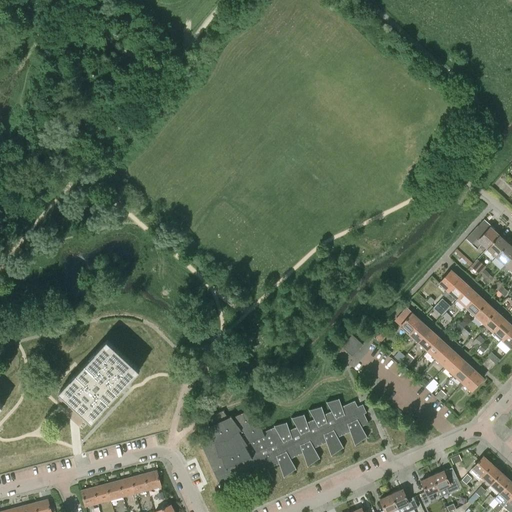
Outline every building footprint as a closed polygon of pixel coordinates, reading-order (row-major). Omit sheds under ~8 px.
[(487,249),(499,235),(490,227),(484,233),(477,227),(466,239),(477,249),(481,244),(487,249)] [(487,249),(496,257),(508,243),(499,235),(487,249)] [(511,256),(511,247),(508,243),(496,257),(504,265),(511,256)] [(470,265),(472,263),(456,249),(454,251),(470,265)] [(485,269),(476,260),(470,267),(479,275),(485,269)] [(438,284),(447,292),(459,279),(450,271),(438,284)] [(484,271),(481,275),(489,282),(492,278),(484,271)] [(447,292),(456,300),(468,287),(459,279),(447,292)] [(498,280),(493,286),(498,291),(502,286),(503,285),(498,280)] [(507,291),(502,286),(498,291),(504,296),(507,291)] [(477,295),(468,287),(456,300),(465,308),(477,295)] [(415,293),(412,297),(420,305),(423,301),(415,293)] [(465,308),(474,316),(486,303),(477,295),(465,308)] [(450,306),(442,298),(433,308),(441,316),(450,306)] [(495,311),(486,303),(474,316),(483,324),(495,311)] [(399,326),(408,334),(421,321),(412,313),(411,313),(405,308),(398,315),(404,321),(399,326)] [(483,324),(492,332),(504,319),(495,311),(483,324)] [(446,313),(442,316),(447,321),(451,318),(446,313)] [(511,328),(511,326),(504,319),(492,332),(501,340),(511,328)] [(430,329),(421,321),(408,334),(417,342),(430,329)] [(458,334),(459,332),(463,328),(457,324),(453,329),(458,334)] [(463,328),(459,333),(465,337),(468,333),(463,328)] [(511,346),(511,328),(501,340),(510,349),(511,346)] [(430,329),(417,342),(426,350),(439,337),(430,329)] [(352,356),(363,344),(351,333),(340,345),(343,349),(352,356)] [(485,340),(479,335),(472,343),(478,348),(485,340)] [(439,337),(426,350),(435,359),(448,345),(439,337)] [(69,379),(58,391),(90,422),(102,409),(127,382),(139,370),(106,339),(94,352),(70,379),(69,379)] [(482,344),(478,349),(483,353),(487,348),(482,344)] [(448,345),(435,359),(444,367),(456,353),(448,345)] [(405,356),(399,351),(394,358),(399,363),(401,361),(401,362),(405,356)] [(495,364),(499,360),(491,352),(487,357),(495,364)] [(408,353),(405,356),(401,362),(407,367),(414,358),(408,353)] [(444,367),(453,375),(465,361),(456,353),(444,367)] [(474,370),(465,361),(453,375),(462,383),(474,370)] [(471,391),(483,378),(474,370),(462,383),(471,391)] [(423,379),(420,383),(424,387),(428,383),(423,379)] [(210,420),(210,423),(208,424),(211,440),(201,444),(218,484),(222,492),(248,481),(253,479),(256,477),(260,488),(261,488),(260,487),(272,479),(272,480),(273,480),(267,470),(279,464),(284,478),(284,476),(295,469),(296,470),(296,469),(290,459),(303,453),(307,467),(308,467),(307,466),(319,458),(319,459),(320,459),(314,448),(326,443),(331,456),(332,456),(331,455),(343,447),(343,448),(344,448),(338,438),(350,432),(355,446),(355,444),(366,437),(367,438),(367,437),(361,426),(368,423),(364,415),(367,414),(366,413),(364,408),(362,404),(362,405),(362,406),(358,408),(354,401),(341,407),(339,399),(326,402),(332,412),(324,416),(321,406),(308,410),(314,420),(307,423),(304,414),(291,417),(297,428),(290,431),(286,422),(273,425),(274,427),(263,432),(260,424),(258,425),(251,408),(226,415),(224,410),(209,417),(210,420)] [(154,442),(153,435),(143,437),(144,444),(154,442)] [(492,464),(483,456),(469,472),(478,480),(481,476),(492,464)] [(490,484),(501,472),(492,464),(481,476),(490,484)] [(443,470),(432,476),(438,490),(445,486),(448,493),(458,489),(453,478),(448,481),(443,470)] [(156,471),(144,474),(148,490),(161,487),(160,482),(156,471)] [(501,472),(490,484),(499,493),(510,480),(501,472)] [(131,477),(135,494),(148,490),(144,474),(131,477)] [(471,478),(467,474),(461,480),(466,484),(471,478)] [(432,493),(438,490),(432,476),(421,481),(425,491),(420,493),(425,503),(435,499),(432,493)] [(118,481),(123,497),(135,494),(131,477),(118,481)] [(499,493),(494,499),(498,503),(493,509),(496,511),(497,511),(508,500),(511,495),(511,482),(510,480),(499,493)] [(106,484),(110,500),(123,497),(118,481),(106,484)] [(110,500),(106,484),(93,487),(98,504),(110,500)] [(480,486),(475,493),(479,497),(485,491),(480,486)] [(85,507),(98,504),(93,487),(81,490),(85,507)] [(406,511),(417,507),(412,497),(407,499),(402,489),(391,494),(397,508),(398,511),(406,511)] [(379,500),(384,510),(379,511),(390,511),(397,508),(391,494),(379,500)] [(489,505),(494,499),(489,495),(477,508),(481,511),(488,504),(489,505)] [(50,511),(48,499),(35,503),(37,511),(50,511)] [(22,506),(24,511),(37,511),(35,503),(22,506)] [(449,511),(456,509),(453,503),(446,506),(449,511)]
